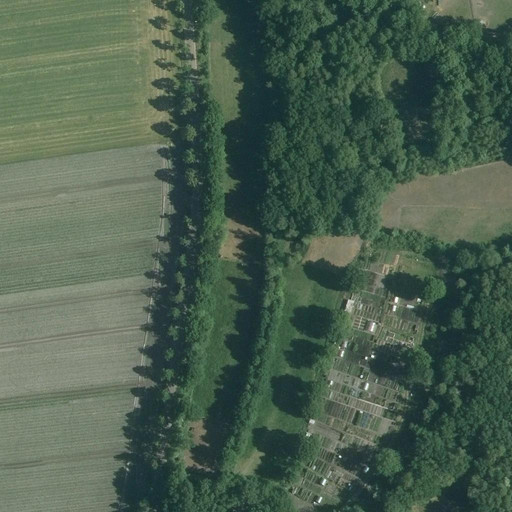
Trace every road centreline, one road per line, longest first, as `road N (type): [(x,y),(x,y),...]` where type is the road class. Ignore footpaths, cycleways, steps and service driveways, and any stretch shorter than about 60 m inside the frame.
road 1 (unclassified): [(155,511),(196,210),(186,0)]
road 2 (track): [(340,511),(396,430),(428,292)]
road 3 (track): [(160,471),(289,511)]
